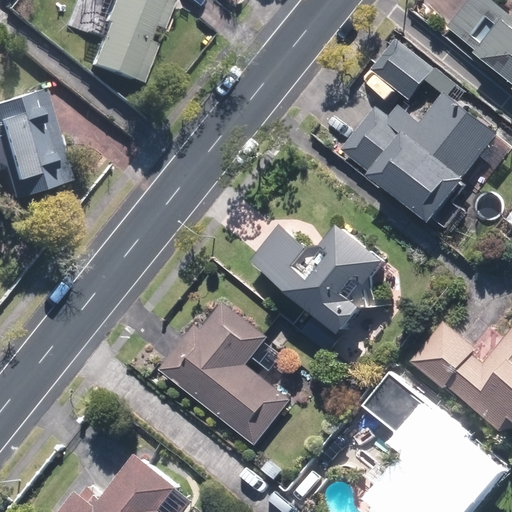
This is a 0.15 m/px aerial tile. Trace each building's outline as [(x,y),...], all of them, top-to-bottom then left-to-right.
[(166,27),(175,0),(117,0),(95,60),(146,80),(160,43),(152,40),(158,25),(166,27)] [(511,4),(506,0),(473,0),(455,23),(511,67),(511,4)] [(403,36),(378,67),(416,97),(441,66),(403,36)] [(0,139),(17,196),(75,179),(48,86),(0,100),(0,139)] [(509,126),(455,87),(431,120),(406,102),(397,113),(382,102),(351,145),(444,213),(509,126)] [(289,217),(258,256),(353,329),(407,259),(352,216),(328,248),(289,217)] [(168,367),(262,443),(299,397),(255,361),(277,334),(232,298),(210,325),(205,321),(168,367)] [(449,320),(418,358),(452,385),(458,378),(511,422),(511,333),(493,356),(449,320)] [(470,511),(511,458),(511,454),(398,367),(371,402),(428,446),(376,511),(470,511)] [(68,511),(181,511),(186,506),(178,500),(196,478),(153,444),(114,493),(96,478),(68,511)]
